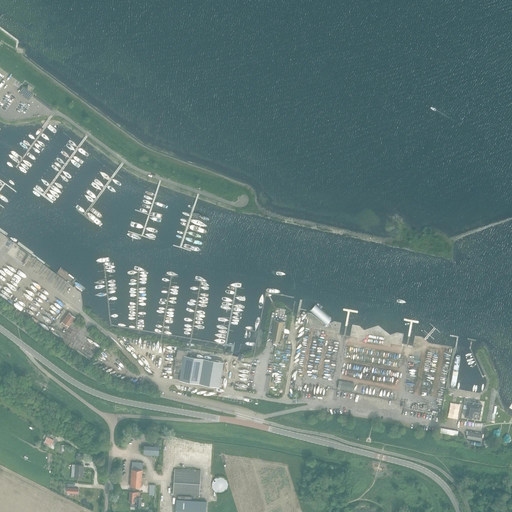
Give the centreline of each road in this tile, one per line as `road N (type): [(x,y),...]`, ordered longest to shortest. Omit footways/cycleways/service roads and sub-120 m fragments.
road 1 (secondary): [(457,511),(445,484),(415,466),(247,424)]
road 2 (secondary): [(218,418),(109,398),(21,344)]
